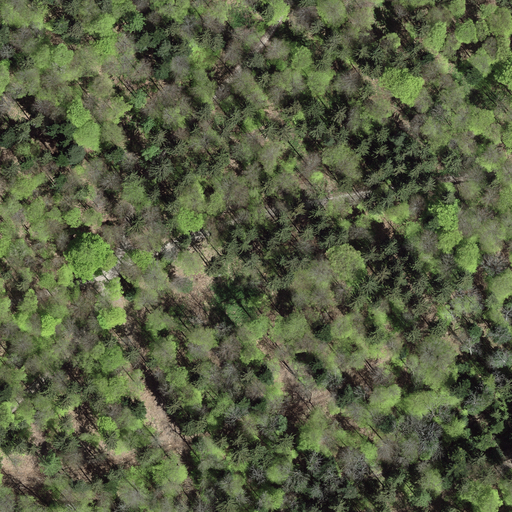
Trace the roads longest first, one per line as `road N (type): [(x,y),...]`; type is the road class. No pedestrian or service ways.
road 1 (track): [(112,269),(266,212),(511,167)]
road 2 (track): [(291,0),(150,166),(112,269)]
road 3 (track): [(112,269),(71,348),(0,417)]
